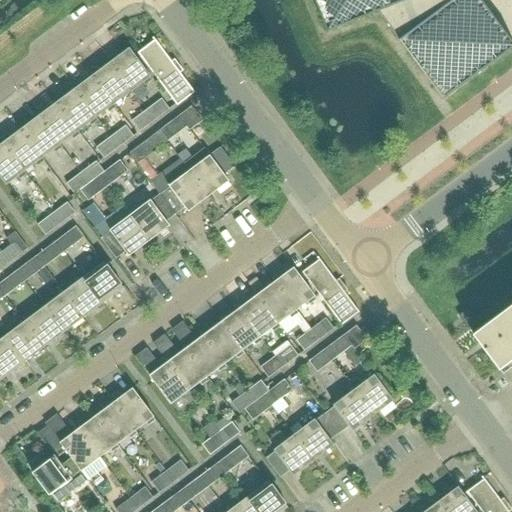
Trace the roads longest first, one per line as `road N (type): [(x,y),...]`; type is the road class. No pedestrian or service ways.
road 1 (residential): [(0,439),(315,201)]
road 2 (unclassified): [(315,201),(165,0)]
road 3 (unclassified): [(480,423),(359,260)]
road 4 (residential): [(359,260),(511,146)]
road 5 (residential): [(362,511),(480,423)]
road 6 (residential): [(0,85),(113,0)]
